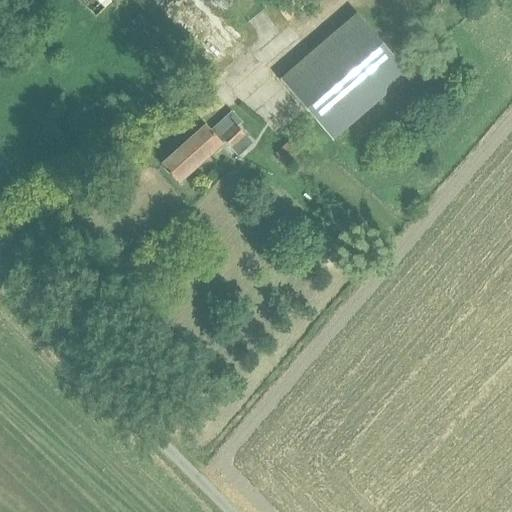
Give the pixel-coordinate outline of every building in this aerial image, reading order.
[(78,0),(77,2),(96,19),(105,9),(94,0),(78,0)] [(274,0),(270,4),(288,25),(315,0),(274,0)] [(199,24),(227,56),(249,37),(220,5),(199,24)] [(279,81),(331,142),(409,76),(357,15),(279,81)] [(230,150),(245,136),(228,117),(210,132),(205,126),(160,166),(178,186),(225,144),(230,150)]
